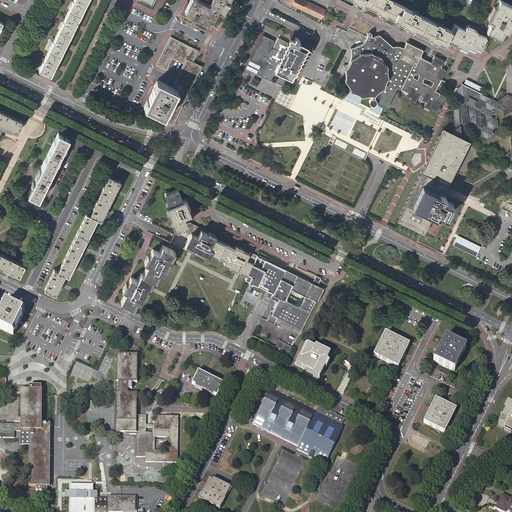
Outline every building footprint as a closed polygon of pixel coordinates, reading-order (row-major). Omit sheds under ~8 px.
[(71,0),(73,1),(64,19),(62,18),(61,20),(63,21),(54,39),(52,38),(51,40),(53,41),(44,59),(42,58),(41,60),(43,61),(39,70),(50,76),(87,0),(71,0)] [(218,9),(219,9),(226,12),(232,0),(231,0),(212,0),(209,6),(197,0),(190,0),(184,12),(196,19),(209,25),(209,23),(213,15),(210,13),(214,6),(218,9)] [(326,10),(305,0),(295,0),(293,5),(321,19),(326,10)] [(446,39),(447,38),(451,30),(442,25),(443,24),(437,21),(436,22),(418,13),(419,12),(413,9),(412,10),(391,0),(390,0),(354,0),(386,16),(387,14),(403,22),(403,24),(413,29),(414,27),(427,34),(427,36),(437,41),(438,39),(445,43),(446,41),(446,39)] [(509,16),(511,10),(511,9),(511,5),(501,0),(499,0),(496,6),(495,5),(488,20),(493,23),(491,26),(490,26),(487,32),(494,35),(500,39),(501,39),(504,33),(507,34),(511,27),(511,24),(511,17),(510,17),(509,16)] [(451,30),(447,38),(457,44),(457,45),(467,51),(469,47),(475,50),(477,48),(480,49),(486,37),(476,33),(477,31),(466,26),(464,29),(454,24),(451,30)] [(435,91),(445,70),(441,67),(444,60),(434,56),(431,63),(419,57),(421,56),(420,54),(423,50),(406,42),(403,47),(402,47),(400,46),(398,46),(396,46),(394,45),(393,46),(392,46),(379,34),(372,37),(371,35),(371,34),(371,33),(371,32),(369,32),(368,32),(367,33),(367,34),(367,36),(366,38),(365,40),(364,41),(362,43),(361,44),(359,45),(355,46),(350,47),(351,50),(351,52),(351,54),(351,56),(350,59),(350,60),(349,62),(348,63),(348,64),(343,65),(344,67),(345,69),(345,70),(345,73),(345,74),(345,75),(342,78),(343,79),(344,80),(346,82),(347,83),(348,85),(349,87),(350,89),(351,91),(352,91),(352,93),(355,94),(356,94),(356,95),(359,97),(361,95),(361,96),(362,96),(365,95),(366,95),(367,95),(371,94),(371,95),(371,96),(371,97),(372,97),(372,98),(371,98),(370,99),(370,100),(369,101),(369,102),(369,103),(370,105),(371,105),(372,106),(373,106),(374,106),(374,105),(375,105),(376,104),(376,103),(378,104),(378,105),(383,108),(384,107),(386,108),(394,92),(397,87),(408,92),(406,95),(411,97),(410,99),(415,102),(418,95),(423,97),(422,99),(426,101),(424,106),(429,109),(430,106),(437,110),(444,95),(435,91)] [(287,77),(291,79),(307,47),(298,42),(294,40),(290,39),(288,43),(280,38),(278,37),(276,41),(273,48),(278,51),(277,52),(270,49),(274,41),(262,35),(258,43),(250,60),(259,64),(261,65),(257,73),(271,80),(273,75),(285,81),(286,80),(287,77)] [(173,56),(184,61),(185,58),(190,60),(194,51),(171,39),(159,64),(160,64),(159,66),(166,70),(173,56)] [(197,67),(186,62),(173,88),(157,80),(144,106),(164,116),(171,120),(175,113),(178,107),(181,100),(185,92),(189,85),(192,77),(196,71),(197,67)] [(457,88),(456,88),(457,100),(452,103),(454,128),(448,132),(461,139),(461,131),(470,125),(482,130),(482,136),(488,139),(493,136),(493,133),(494,133),(493,131),(493,129),(498,126),(497,120),(492,117),(492,111),(497,107),(503,110),(503,117),(511,110),(511,123),(509,125),(511,150),(505,154),(511,157),(511,64),(510,66),(511,78),(511,96),(507,94),(497,101),(462,84),(457,88)] [(271,80),(282,86),(285,81),(273,75),(271,80)] [(0,123),(16,132),(21,121),(0,110),(0,123)] [(399,219),(423,230),(431,214),(435,216),(437,213),(446,217),(453,204),(444,199),(445,196),(441,193),(466,143),(466,141),(461,139),(448,132),(443,130),(399,219)] [(39,199),(69,137),(58,132),(28,194),(39,199)] [(112,196),(116,189),(120,181),(109,176),(90,214),(86,213),(58,271),(54,269),(44,288),(50,291),(55,294),(59,286),(62,279),(65,274),(68,276),(71,271),(74,264),(82,249),(85,242),(90,233),(93,226),(97,218),(100,220),(104,212),(108,205),(112,196)] [(182,225),(187,223),(184,216),(190,213),(184,199),(182,199),(177,189),(165,195),(168,201),(164,203),(175,228),(176,228),(176,229),(178,228),(178,227),(182,225)] [(215,234),(196,225),(190,222),(189,222),(187,223),(182,225),(185,232),(189,234),(194,226),(215,236),(215,234)] [(214,238),(215,236),(194,226),(189,234),(185,243),(209,255),(211,251),(225,258),(223,262),(248,274),(252,265),(253,264),(256,257),(235,246),(234,248),(233,248),(214,238)] [(485,245),(456,232),(451,244),(478,255),(480,250),(482,251),(485,245)] [(170,257),(173,250),(162,245),(159,251),(152,248),(146,262),(148,263),(142,274),(140,273),(137,280),(131,277),(124,291),(126,292),(121,302),(132,307),(136,300),(140,302),(147,288),(146,288),(147,285),(148,285),(152,278),(154,279),(157,273),(161,275),(168,261),(167,260),(169,257),(170,257)] [(0,266),(8,270),(15,273),(19,276),(25,265),(0,252),(0,266)] [(252,265),(248,274),(245,279),(249,281),(248,283),(251,285),(252,283),(257,285),(258,283),(267,288),(266,290),(273,293),(285,270),(264,260),(260,267),(259,266),(258,267),(257,267),(252,265)] [(287,271),(285,270),(273,293),(273,294),(280,297),(278,301),(272,314),(270,313),(267,320),(274,324),(275,322),(277,317),(301,329),(320,291),(315,289),(317,285),(312,282),(296,275),(296,276),(287,271)] [(316,275),(312,282),(317,285),(321,278),(316,275)] [(0,329),(12,335),(23,313),(20,311),(17,309),(14,308),(12,307),(5,304),(0,314),(0,329)] [(275,322),(299,334),(301,329),(277,317),(275,322)] [(398,368),(409,345),(385,333),(374,356),(398,368)] [(454,372),(466,348),(445,337),(433,361),(454,372)] [(288,355),(292,347),(278,341),(275,348),(288,355)] [(314,374),(313,375),(320,378),(325,368),(328,362),(329,361),(327,360),(331,353),(325,351),(316,346),(315,348),(308,345),(304,352),(301,358),(300,357),(296,364),(307,370),(314,374)] [(295,363),(296,364),(300,357),(301,358),(304,352),(303,351),(301,350),(295,363)] [(129,433),(129,434),(136,435),(136,457),(145,457),(145,462),(177,463),(178,416),(155,416),(155,425),(146,425),(146,416),(137,416),(137,393),(128,393),(128,382),(137,382),(138,355),(117,354),(116,381),(115,381),(114,393),(116,393),(115,432),(125,433),(129,433)] [(217,397),(223,384),(198,372),(198,373),(197,372),(196,373),(197,374),(192,384),(203,390),(202,391),(206,393),(206,391),(217,397)] [(41,386),(29,386),(29,391),(21,390),(21,424),(0,424),(0,437),(14,438),(14,431),(20,431),(20,444),(29,444),(29,486),(36,486),(36,491),(47,491),(48,491),(48,487),(50,487),(50,449),(50,424),(41,424),(42,391),(41,390),(41,386)] [(298,446),(315,413),(269,391),(253,424),(298,446)] [(444,433),(456,410),(435,399),(423,423),(444,433)] [(511,405),(507,403),(503,410),(505,411),(501,418),(498,425),(505,428),(504,430),(511,433),(511,405)] [(316,414),(315,413),(298,446),(296,449),(325,463),(343,427),(341,426),(345,419),(320,406),(316,414)] [(231,487),(213,479),(213,478),(212,480),(209,479),(199,498),(220,509),(231,487)] [(93,486),(71,485),(70,492),(66,492),(66,497),(70,497),(70,511),(146,511),(147,511),(137,511),(137,496),(108,496),(108,499),(98,498),(98,491),(93,491),(93,486)] [(511,511),(511,500),(502,495),(496,508),(505,511),(506,509),(511,511)]
